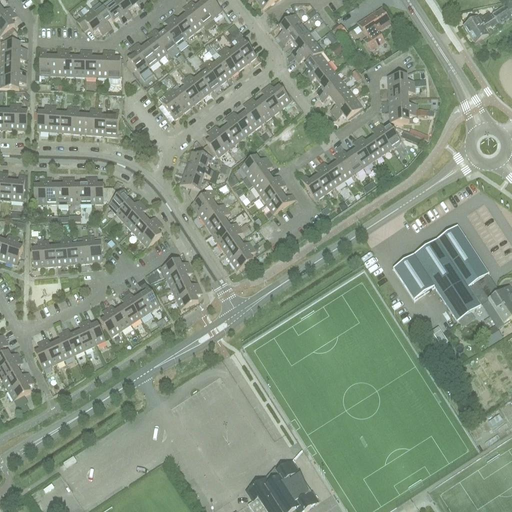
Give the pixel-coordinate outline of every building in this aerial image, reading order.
[(133,10),(125,0),(113,0),(112,1),(128,22),(132,19),(128,13),(133,10)] [(146,9),(139,0),(125,0),(133,10),(137,7),(141,12),(146,9)] [(139,0),(146,9),(151,5),(146,0),(139,0)] [(222,14),(211,0),(204,0),(205,2),(201,5),(213,21),(222,14)] [(263,11),(277,0),(258,0),(256,2),(263,11)] [(128,22),(112,1),(103,8),(113,21),(112,21),(114,24),(119,20),(123,26),(128,22)] [(213,21),(201,5),(197,9),(192,3),(188,7),(204,28),(213,21)] [(113,21),(103,8),(101,5),(91,12),(108,34),(112,30),(108,25),(112,21),(113,21)] [(508,13),(511,10),(511,6),(505,8),(491,17),(490,15),(482,19),(481,17),(464,27),(470,36),(489,23),(496,19),(508,13)] [(204,28),(188,7),(183,10),(187,16),(183,19),(195,35),(204,28)] [(108,34),(91,12),(91,13),(87,8),(78,15),(82,20),(77,23),(84,33),(89,29),(94,35),(99,32),(103,37),(108,34)] [(0,24),(13,14),(10,9),(4,14),(1,9),(0,9),(0,24)] [(313,10),(308,14),(312,19),(317,15),(313,10)] [(511,10),(508,13),(496,19),(499,25),(511,17),(511,18),(511,10)] [(379,34),(392,25),(383,11),(359,26),(368,39),(364,42),(371,53),(385,44),(379,34)] [(18,36),(13,29),(15,27),(11,23),(17,18),(13,14),(0,24),(0,39),(1,38),(2,41),(18,36)] [(195,35),(183,19),(178,23),(174,17),(170,21),(186,42),(195,35)] [(282,42),(303,26),(295,17),(280,29),(284,33),(278,38),(282,42)] [(186,42),(170,21),(165,24),(169,30),(165,33),(177,49),(186,42)] [(475,44),(490,35),(486,30),(491,27),(489,23),(470,36),(475,44)] [(294,47),(310,35),(303,26),(282,42),(285,47),(291,42),(294,47)] [(348,35),(342,27),(334,32),(340,40),(348,35)] [(177,49),(165,33),(160,37),(156,31),(151,35),(168,56),(177,49)] [(168,56),(151,35),(147,38),(151,44),(147,47),(159,63),(168,56)] [(295,60),(317,44),(310,35),(294,47),(297,51),(292,56),(295,60)] [(21,51),(21,45),(18,45),(18,36),(2,41),(3,44),(1,44),(1,56),(27,57),(28,51),(21,51)] [(240,47),(236,51),(248,66),(257,59),(241,38),(236,42),(240,47)] [(308,65),(321,55),(321,56),(324,53),(317,44),(295,60),(299,65),(305,61),(308,65)] [(159,63),(147,47),(142,51),(138,45),(133,49),(150,70),(159,63)] [(342,45),(337,48),(341,54),(346,50),(342,45)] [(248,66),(236,51),(231,54),(227,48),(222,52),(239,73),(248,66)] [(150,70),(133,49),(129,52),(133,58),(128,61),(129,62),(136,71),(140,77),(150,70)] [(52,78),(52,59),(47,58),(47,51),(41,51),(40,72),(40,78),(52,78)] [(63,79),(64,52),(58,52),(58,59),(52,59),(52,78),(63,79)] [(74,79),(75,59),(69,59),(70,52),(64,52),(63,79),(74,79)] [(239,73),(222,52),(218,55),(222,61),(218,64),(230,80),(239,73)] [(86,79),(87,53),(81,53),(81,60),(75,59),(74,79),(86,79)] [(97,80),(98,60),(92,60),(92,53),(87,53),(86,79),(97,80)] [(109,80),(109,54),(104,53),(103,60),(98,60),(97,80),(109,80)] [(120,81),(121,61),(115,61),(115,54),(109,54),(109,80),(120,81)] [(307,81),(328,65),(321,56),(321,55),(308,65),(305,67),(309,72),(303,76),(307,81)] [(27,63),(27,57),(1,56),(0,67),(20,68),(20,62),(27,63)] [(182,57),(176,61),(180,65),(185,61),(182,57)] [(136,71),(129,62),(127,64),(127,67),(132,74),(136,71)] [(230,80),(218,64),(213,68),(209,62),(204,66),(221,87),(230,80)] [(319,86),(335,74),(328,65),(307,81),(310,85),(316,81),(319,86)] [(221,87),(204,66),(200,69),(204,75),(199,78),(211,94),(221,87)] [(20,74),(20,68),(0,67),(0,79),(27,80),(27,74),(20,74)] [(320,99),(342,83),(335,74),(319,86),(322,90),(317,94),(320,99)] [(354,75),(344,83),(355,97),(365,89),(354,75)] [(211,94),(199,78),(195,82),(191,76),(186,80),(202,101),(211,94)] [(415,89),(415,83),(408,84),(407,78),(388,79),(388,90),(415,89)] [(26,85),(27,80),(0,79),(0,81),(0,90),(19,91),(19,85),(26,85)] [(202,101),(186,80),(182,83),(186,89),(181,92),(193,108),(202,101)] [(140,89),(136,83),(132,86),(136,92),(140,89)] [(333,104),(348,92),(342,83),(320,99),(324,103),(330,99),(333,104)] [(292,104),(280,88),(275,92),(270,86),(266,90),(282,111),(292,104)] [(408,101),(408,95),(415,95),(415,89),(388,90),(389,102),(408,101)] [(193,108),(181,92),(177,96),(173,90),(168,94),(184,115),(193,108)] [(282,111),(266,90),(261,93),(266,99),(261,102),(273,118),(282,111)] [(334,117),(355,101),(348,92),(333,104),(336,108),(331,112),(334,117)] [(184,115),(168,94),(163,97),(168,103),(163,106),(175,122),(184,115)] [(273,118),(261,102),(257,106),(252,100),(248,104),(264,125),(273,118)] [(347,122),(363,110),(355,101),(334,117),(338,121),(343,117),(347,122)] [(416,112),(416,106),(409,106),(408,101),(389,102),(389,113),(416,112)] [(264,125),(248,104),(243,107),(248,113),(243,116),(255,132),(264,125)] [(15,133),(16,106),(10,106),(10,113),(5,113),(4,132),(15,133)] [(27,133),(28,113),(22,113),(22,106),(16,106),(15,133),(27,133)] [(49,134),(51,108),(45,107),(45,114),(39,114),(37,133),(49,134)] [(60,135),(62,115),(56,115),(57,108),(51,108),(49,134),(60,135)] [(72,136),(74,109),(68,109),(67,116),(62,115),(60,135),(72,136)] [(83,137),(85,117),(79,117),(79,110),(74,109),(72,136),(83,137)] [(94,138),(96,111),(91,111),(90,118),(85,117),(83,137),(94,138)] [(106,138),(107,119),(102,118),(102,111),(96,111),(94,138),(106,138)] [(118,139),(120,113),(113,112),(113,119),(107,119),(106,138),(118,139)] [(410,124),(409,118),(416,118),(416,112),(389,113),(390,125),(410,124)] [(255,132),(243,116),(239,120),(234,114),(230,118),(246,139),(255,132)] [(246,139),(230,118),(225,121),(229,127),(225,130),(237,146),(246,139)] [(401,144),(390,128),(385,131),(381,126),(377,129),(392,151),(401,144)] [(237,146),(225,130),(221,134),(216,128),(212,132),(228,153),(237,146)] [(392,151),(377,129),(372,132),(376,138),(371,141),(382,157),(392,151)] [(211,141),(207,144),(208,147),(217,157),(218,160),(228,153),(212,132),(207,135),(211,141)] [(382,157),(371,141),(367,144),(363,139),(358,142),(373,164),(382,157)] [(373,164),(358,142),(353,145),(357,151),(352,154),(363,170),(373,164)] [(213,161),(217,157),(208,147),(203,151),(201,157),(192,154),(188,165),(207,171),(208,166),(211,166),(213,161)] [(363,170),(352,154),(348,157),(344,152),(339,155),(354,177),(363,170)] [(354,177),(339,155),(334,158),(338,164),(333,167),(344,183),(354,177)] [(247,179),(269,164),(266,159),(260,163),(257,158),(241,169),(247,179)] [(270,177),(267,173),(273,169),(269,164),(247,179),(254,189),(270,177)] [(212,179),(213,173),(207,171),(188,165),(184,176),(203,182),(205,177),(212,179)] [(344,183),(333,167),(329,170),(325,165),(320,168),(335,190),(344,183)] [(222,168),(220,175),(229,178),(231,171),(222,168)] [(335,190),(320,168),(315,171),(319,177),(315,180),(326,196),(335,190)] [(12,203),(13,184),(8,183),(8,176),(3,176),(0,202),(12,203)] [(211,201),(217,197),(214,192),(205,198),(202,194),(204,188),(201,187),(203,182),(184,176),(181,187),(191,190),(189,198),(194,205),(192,207),(198,217),(215,206),(211,201)] [(23,204),(26,178),(20,177),(19,184),(13,184),(12,203),(23,204)] [(260,198),(282,183),(279,178),(273,182),(270,177),(254,189),(260,198)] [(326,196),(315,180),(310,183),(306,177),(301,181),(316,203),(326,196)] [(107,205),(113,190),(104,190),(104,186),(98,186),(97,179),(92,180),(92,206),(104,206),(104,204),(107,205)] [(46,207),(46,180),(40,180),(40,187),(34,187),(35,207),(46,207)] [(58,207),(58,187),(52,187),(52,180),(46,180),(46,207),(58,207)] [(69,206),(69,180),(63,180),(63,187),(58,187),(58,207),(69,206)] [(81,206),(80,187),(75,187),(75,180),(69,180),(69,206),(81,206)] [(92,206),(92,180),(86,180),(86,187),(80,187),(81,206),(92,206)] [(283,196),(280,192),(286,188),(282,183),(260,198),(267,207),(283,196)] [(116,216),(131,203),(127,199),(129,197),(124,193),(120,197),(113,190),(107,205),(110,206),(108,208),(116,216)] [(240,191),(235,194),(239,199),(243,195),(240,191)] [(274,217),(295,202),(292,197),(286,201),(283,196),(267,207),(274,217)] [(124,225),(144,207),(140,203),(134,207),(131,203),(116,216),(124,225)] [(205,226),(227,211),(224,206),(218,210),(215,206),(198,217),(205,226)] [(132,233),(146,220),(142,216),(147,211),(144,207),(124,225),(132,233)] [(231,229),(224,220),(230,216),(227,211),(205,226),(218,245),(240,230),(237,225),(231,229)] [(139,242),(159,223),(155,219),(150,224),(146,220),(132,233),(139,242)] [(148,250),(162,237),(158,232),(163,228),(159,223),(139,242),(148,250)] [(414,257),(393,271),(414,304),(435,290),(458,324),(458,323),(472,314),(483,307),(490,318),(511,303),(511,294),(508,289),(498,296),(486,278),(488,276),(458,229),(414,257)] [(240,243),(237,238),(243,235),(240,230),(218,245),(224,254),(240,243)] [(0,261),(6,264),(14,238),(9,237),(7,243),(1,241),(0,245),(0,261)] [(17,267),(23,249),(18,247),(20,240),(14,238),(6,264),(17,267)] [(103,264),(101,244),(95,245),(95,238),(89,239),(91,265),(103,264)] [(91,265),(89,239),(83,239),(84,246),(78,247),(80,266),(91,265)] [(80,266),(78,247),(72,247),(72,240),(66,241),(68,267),(80,266)] [(68,267),(66,241),(60,241),(61,248),(55,249),(57,268),(68,267)] [(57,268),(55,249),(50,249),(49,242),(43,243),(46,269),(57,268)] [(46,269),(43,243),(38,243),(38,250),(32,251),(34,270),(46,269)] [(231,264),(253,249),(249,244),(244,248),(240,243),(224,254),(231,264)] [(254,262),(250,257),(256,253),(253,249),(231,264),(237,273),(254,262)] [(191,270),(188,264),(182,267),(179,262),(162,270),(166,281),(191,270)] [(189,283),(187,278),(193,275),(191,270),(166,281),(171,291),(189,283)] [(176,301),(200,290),(198,285),(191,288),(189,283),(171,291),(176,301)] [(160,308),(146,286),(140,289),(144,295),(140,298),(150,314),(160,308)] [(199,304),(196,298),(203,295),(200,290),(176,301),(181,312),(199,304)] [(150,314),(140,298),(135,301),(131,295),(126,298),(141,321),(150,314)] [(141,321),(126,298),(121,301),(125,307),(120,310),(131,327),(141,321)] [(511,303),(490,318),(498,330),(511,321),(511,303)] [(131,327),(120,310),(116,313),(112,308),(107,311),(122,333),(131,327)] [(122,333),(107,311),(102,314),(106,320),(101,323),(112,339),(122,333)] [(106,343),(98,325),(92,328),(89,321),(84,324),(95,348),(106,343)] [(95,348),(84,324),(79,326),(82,333),(77,335),(85,353),(95,348)] [(85,353),(77,335),(72,337),(69,331),(63,334),(75,358),(85,353)] [(435,347),(441,343),(435,332),(429,335),(435,347)] [(502,344),(511,337),(511,334),(511,332),(500,339),(502,344)] [(500,341),(494,333),(482,341),(488,349),(500,341)] [(75,358),(63,334),(58,336),(61,342),(56,345),(64,362),(75,358)] [(64,362),(56,345),(51,347),(48,341),(43,343),(54,367),(64,362)] [(0,358),(5,355),(3,350),(9,347),(6,342),(0,345),(0,358)] [(54,367),(43,343),(37,346),(40,352),(35,355),(43,372),(54,367)] [(0,371),(20,360),(17,355),(11,359),(8,353),(5,355),(0,358),(0,371)] [(511,372),(509,367),(508,367),(499,353),(497,354),(489,356),(483,360),(484,364),(478,366),(480,375),(478,376),(482,382),(483,387),(492,400),(491,394),(499,406),(495,390),(500,398),(499,396),(506,392),(505,387),(507,385),(511,383),(511,372)] [(20,374),(17,369),(23,365),(20,360),(0,371),(0,378),(3,383),(20,374)] [(8,393),(31,380),(29,375),(22,378),(20,374),(3,383),(8,393)] [(31,394),(28,389),(34,385),(31,380),(8,393),(14,403),(31,394)] [(26,407),(18,412),(21,418),(29,413),(26,407)] [(492,423),(495,429),(503,424),(499,418),(492,423)] [(304,437),(298,440),(302,446),(307,442),(304,437)] [(66,469),(76,462),(74,458),(64,465),(66,469)] [(306,511),(319,504),(312,494),(300,476),(299,473),(298,473),(292,463),(277,474),(275,471),(267,480),(246,493),(253,503),(248,507),(251,511),(306,511)]
